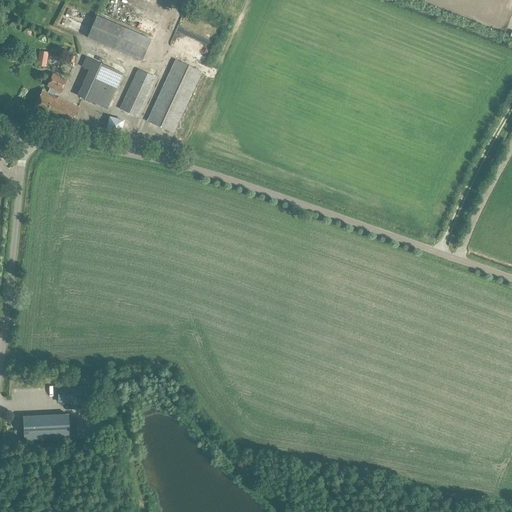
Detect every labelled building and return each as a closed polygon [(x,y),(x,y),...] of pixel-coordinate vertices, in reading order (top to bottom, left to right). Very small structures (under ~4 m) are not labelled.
[(97,16),(87,38),(142,61),(152,40),(97,16)] [(14,30),(22,27),(20,20),(12,23),(14,30)] [(27,38),(35,37),(34,29),(26,30),(27,38)] [(36,65),(47,66),(47,52),(37,51),(36,65)] [(108,110),(124,73),(87,57),(82,67),(89,71),(78,96),(108,110)] [(175,59),(147,122),(174,134),(203,72),(175,59)] [(138,69),(119,109),(138,118),(157,77),(138,69)] [(50,88),(47,93),(43,91),(32,114),(68,131),(79,108),(54,96),(56,93),(59,94),(59,92),(61,93),(67,80),(53,74),(47,87),(50,88)] [(110,116),(106,132),(121,135),(125,120),(110,116)] [(58,387),(59,403),(87,402),(86,386),(58,387)] [(24,441),(70,439),(69,414),(23,417),(24,441)]
